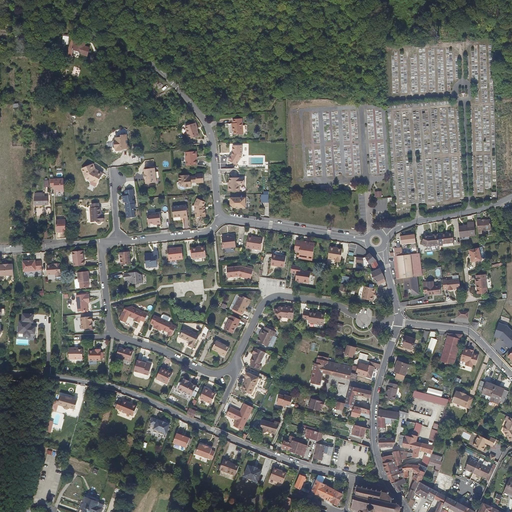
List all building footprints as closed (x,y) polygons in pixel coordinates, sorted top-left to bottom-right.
[(72,49),(82,52),(81,54),(87,56),(90,48),(85,46),(86,43),(76,40),(75,41),(72,40),(69,47),(72,49)] [(233,119),(234,123),(234,126),(232,126),(232,130),(234,130),(233,134),(243,134),(243,119),(233,119)] [(197,125),(187,129),(190,136),(189,137),(191,142),(202,138),(197,125)] [(116,137),(116,140),(115,140),(113,142),(113,147),(116,149),(118,149),(118,151),(123,150),(123,149),(129,148),(127,134),(122,135),(122,137),(116,137)] [(243,155),(243,145),(233,145),(233,153),(229,160),(237,165),(243,155)] [(199,164),(199,159),(198,155),(200,155),(200,151),(187,152),(188,165),(199,164)] [(372,174),(384,173),(382,157),(377,157),(376,151),(374,151),(370,151),(372,174)] [(93,164),(91,165),(94,170),(103,175),(104,173),(95,169),(93,164)] [(94,170),(91,165),(82,169),(86,179),(92,182),(97,184),(103,175),(94,170)] [(145,169),(146,173),(145,174),(146,179),(147,183),(158,182),(155,167),(145,169)] [(190,174),(180,175),(181,180),(181,183),(181,184),(182,186),(183,188),(186,190),(193,190),(193,185),(198,185),(198,186),(206,185),(205,173),(197,174),(198,176),(192,177),(192,176),(191,176),(190,174)] [(230,177),(231,182),(231,185),(229,185),(229,191),(241,191),(241,184),(246,184),(246,178),(241,178),(241,177),(230,177)] [(55,191),(64,191),(64,178),(50,179),(50,187),(54,186),(55,191)] [(134,187),(128,188),(126,190),(127,195),(124,195),(125,201),(128,201),(129,208),(127,208),(128,217),(136,216),(135,207),(137,207),(136,199),(134,199),(133,194),(135,194),(134,187)] [(43,193),(34,194),(34,206),(47,205),(47,197),(45,197),(45,195),(43,195),(43,193)] [(246,197),(231,197),(231,204),(236,207),(246,207),(246,197)] [(199,198),(195,205),(197,217),(207,216),(206,208),(205,208),(205,206),(207,202),(199,198)] [(93,208),(91,208),(92,222),(97,222),(100,224),(102,223),(103,221),(104,221),(104,215),(102,215),(102,207),(100,207),(100,203),(92,204),(93,208)] [(185,216),(185,217),(190,217),(189,205),(174,207),(175,217),(182,216),(185,216)] [(149,213),(150,224),(155,223),(158,223),(158,224),(163,224),(162,212),(149,213)] [(56,220),(56,232),(66,231),(66,219),(56,220)] [(480,219),(477,220),(478,233),(482,233),(481,230),(491,229),(490,219),(480,220),(480,219)] [(467,225),(458,226),(459,236),(468,235),(475,235),(474,222),(467,222),(467,225)] [(452,232),(442,234),(443,247),(449,246),(449,244),(454,243),(452,232)] [(435,246),(439,245),(438,234),(433,235),(433,237),(429,237),(425,235),(421,244),(427,247),(432,246),(435,246)] [(236,247),(235,235),(230,236),(230,237),(227,238),(227,236),(222,237),(223,248),(236,247)] [(261,250),(263,239),(253,237),(253,236),(249,235),(247,247),(261,250)] [(415,240),(414,235),(401,236),(401,244),(415,242),(415,240)] [(315,245),(296,242),(295,252),(300,252),(299,256),(307,257),(308,256),(313,257),(315,245)] [(206,257),(205,245),(201,246),(201,247),(192,248),(193,258),(206,257)] [(342,249),(330,247),(328,258),(335,260),(340,261),(340,260),(341,260),(342,249)] [(481,260),(478,247),(468,249),(471,262),(481,260)] [(173,249),(173,248),(168,248),(169,260),(183,259),(182,248),(173,249)] [(85,265),(84,251),(73,252),(75,266),(85,265)] [(159,259),(158,251),(154,251),(154,254),(151,254),(151,252),(145,253),(146,267),(152,266),(152,267),(158,267),(157,259),(159,259)] [(131,264),(130,252),(120,253),(121,265),(131,264)] [(370,254),(368,252),(363,256),(366,259),(364,260),(356,257),(355,261),(361,264),(364,268),(371,265),(372,268),(378,265),(376,260),(370,254)] [(396,274),(396,279),(404,278),(417,276),(422,276),(421,269),(419,253),(416,253),(396,256),(393,256),(396,274)] [(287,257),(273,255),(271,266),(276,267),(276,265),(280,266),(280,267),(285,268),(287,257)] [(35,260),(23,261),(24,271),(42,269),(42,261),(35,261),(35,260)] [(61,271),(61,262),(55,263),(55,264),(47,265),(48,274),(56,273),(56,275),(62,275),(61,271)] [(0,275),(14,275),(13,264),(8,264),(3,264),(3,265),(0,264),(0,275)] [(378,265),(372,268),(375,273),(372,274),(376,283),(378,282),(379,285),(386,282),(386,281),(385,279),(380,269),(378,265)] [(251,280),(254,269),(241,266),(227,267),(227,277),(235,277),(235,276),(239,275),(239,277),(251,280)] [(309,284),(310,273),(300,271),(301,267),(292,266),(291,273),(296,274),(295,281),(309,284)] [(80,282),(81,288),(90,287),(89,282),(90,281),(89,271),(78,272),(79,279),(79,282),(80,282)] [(137,272),(126,274),(126,280),(131,279),(131,281),(131,285),(132,285),(136,287),(137,285),(144,284),(143,275),(137,272)] [(487,293),(485,274),(476,275),(477,279),(475,279),(475,283),(476,283),(477,285),(478,294),(487,293)] [(417,276),(404,278),(405,290),(411,289),(412,295),(419,294),(417,276)] [(447,278),(443,279),(444,289),(449,288),(449,290),(454,289),(454,288),(461,287),(460,278),(447,279),(447,278)] [(423,284),(424,293),(428,292),(429,293),(435,292),(435,293),(442,292),(441,285),(434,285),(434,280),(427,281),(427,284),(423,284)] [(340,284),(338,291),(345,292),(347,285),(340,284)] [(372,301),(374,289),(364,286),(361,298),(372,301)] [(90,302),(89,293),(77,294),(78,311),(88,310),(88,302),(90,302)] [(243,314),(244,311),(245,309),(247,305),(249,305),(251,300),(244,297),(243,299),(240,297),(235,306),(234,306),(233,309),(243,314)] [(125,320),(126,321),(129,314),(135,317),(135,319),(140,321),(141,319),(144,320),(148,312),(132,305),(125,307),(120,318),(121,320),(124,321),(125,320)] [(288,308),(284,308),(279,307),(273,311),(278,319),(281,317),(292,319),(294,307),(288,307),(288,308)] [(322,325),(324,313),(320,312),(319,313),(316,313),(316,312),(309,311),(309,312),(302,311),(301,318),(307,319),(307,322),(322,325)] [(20,321),(19,333),(24,333),(24,336),(30,337),(30,335),(36,335),(37,327),(31,327),(31,323),(33,323),(34,315),(23,314),(23,322),(20,321)] [(172,325),(172,324),(169,322),(161,318),(154,315),(150,323),(154,325),(153,328),(158,330),(158,329),(161,330),(168,333),(167,335),(171,337),(176,327),(172,325)] [(237,323),(239,324),(240,320),(233,316),(231,319),(230,319),(225,330),(232,334),(235,327),(237,323)] [(91,325),(92,324),(91,321),(91,317),(81,318),(82,329),(91,328),(91,325)] [(511,330),(507,326),(499,323),(494,336),(500,338),(510,347),(511,345),(511,330)] [(341,334),(343,327),(335,324),(333,331),(341,334)] [(188,345),(193,348),(199,335),(184,327),(179,337),(190,342),(188,345)] [(262,330),(260,334),(261,335),(260,338),(258,342),(268,347),(273,335),(275,336),(276,332),(265,327),(263,330),(262,330)] [(464,334),(453,333),(443,360),(447,362),(446,364),(450,365),(450,363),(455,365),(461,350),(466,336),(464,334)] [(415,340),(405,336),(402,345),(412,349),(415,340)] [(426,351),(432,353),(436,339),(430,337),(426,351)] [(230,347),(217,340),(213,349),(219,352),(220,351),(222,352),(222,355),(225,357),(230,347)] [(356,347),(347,345),(344,355),(353,358),(356,347)] [(83,348),(78,348),(75,348),(75,346),(69,346),(69,359),(82,359),(83,348)] [(96,350),(93,350),(89,350),(89,359),(101,360),(101,358),(101,352),(101,351),(101,350),(101,349),(96,348),(96,350)] [(127,350),(125,350),(119,348),(116,356),(130,361),(133,351),(127,349),(127,350)] [(260,370),(262,367),(259,365),(265,353),(257,349),(257,350),(255,349),(252,354),(254,355),(251,361),(252,362),(251,366),(260,370)] [(473,352),(466,350),(462,362),(468,365),(467,368),(473,370),(474,367),(477,368),(481,358),(474,356),(474,357),(471,356),(473,352)] [(351,372),(353,368),(334,363),(329,362),(319,359),(318,359),(317,364),(315,364),(310,382),(321,385),(324,373),(332,375),(356,381),(357,377),(358,374),(351,372)] [(150,363),(147,362),(146,363),(142,362),(137,361),(134,371),(148,375),(151,365),(150,363)] [(394,379),(403,381),(408,365),(397,361),(393,373),(396,374),(394,379)] [(375,367),(370,366),(361,364),(360,368),(358,374),(371,378),(375,367)] [(166,385),(171,374),(164,371),(165,370),(160,368),(155,379),(166,385)] [(254,395),(261,379),(249,373),(247,373),(246,374),(245,375),(245,376),(245,378),(245,379),(247,379),(242,389),(254,395)] [(486,380),(481,378),(477,388),(482,390),(481,392),(485,394),(485,395),(484,397),(488,400),(488,398),(492,390),(495,383),(486,379),(486,380)] [(20,379),(7,379),(7,387),(20,387),(20,379)] [(187,382),(188,381),(183,379),(183,380),(182,380),(181,382),(179,383),(177,385),(179,387),(177,390),(191,396),(196,386),(191,384),(187,382)] [(386,391),(385,398),(394,400),(399,385),(390,383),(388,391),(386,391)] [(503,387),(495,383),(492,390),(488,398),(493,400),(494,398),(503,402),(509,391),(503,388),(503,387)] [(371,394),(371,392),(358,388),(350,387),(346,404),(347,404),(350,405),(353,406),(356,394),(370,398),(371,394)] [(208,391),(209,390),(204,388),(199,399),(210,404),(215,394),(208,391)] [(432,396),(415,391),(413,398),(418,400),(431,403),(445,407),(446,404),(448,399),(432,396)] [(468,409),(473,399),(469,398),(469,397),(465,395),(465,394),(460,392),(459,393),(455,391),(451,402),(468,409)] [(308,394),(306,394),(303,407),(315,410),(317,406),(317,403),(319,404),(321,397),(308,394)] [(66,397),(60,396),(58,404),(63,406),(63,407),(65,409),(67,409),(69,409),(69,408),(74,409),(76,404),(76,400),(71,399),(71,398),(66,397)] [(283,405),(286,406),(290,407),(292,398),(285,396),(284,397),(279,396),(277,404),(278,406),(282,407),(283,405)] [(133,415),(137,405),(132,403),(132,404),(128,402),(128,401),(123,399),(123,400),(119,399),(116,407),(119,408),(119,409),(133,415)] [(339,410),(341,403),(340,402),(334,401),(330,400),(329,404),(333,405),(332,408),(339,410)] [(241,413),(239,412),(229,407),(225,415),(236,420),(233,427),(241,431),(252,408),(244,404),(241,409),(242,410),(241,413)] [(369,411),(370,410),(353,406),(350,405),(349,407),(352,408),(350,415),(356,416),(356,415),(359,416),(360,414),(369,417),(369,411)] [(391,418),(398,419),(399,415),(400,412),(394,411),(389,409),(379,406),(379,408),(378,416),(391,418)] [(196,411),(190,408),(187,413),(194,416),(196,411)] [(378,417),(378,428),(385,428),(385,423),(391,422),(391,418),(378,416),(378,417)] [(510,417),(507,422),(503,430),(510,441),(511,440),(511,418),(510,417)] [(266,430),(274,434),(279,423),(274,421),(274,423),(263,418),(259,427),(260,428),(260,429),(260,431),(263,432),(266,432),(266,430)] [(166,434),(170,424),(166,422),(162,420),(162,421),(158,419),(154,428),(158,430),(159,433),(163,434),(165,433),(166,434)] [(420,426),(414,424),(410,434),(416,437),(420,426)] [(363,437),(365,428),(354,425),(352,434),(363,437)] [(303,437),(317,441),(319,433),(309,430),(306,429),(303,437)] [(436,435),(437,432),(430,429),(425,444),(432,446),(433,445),(436,435)] [(187,447),(190,438),(177,433),(174,442),(187,447)] [(407,455),(406,458),(417,456),(418,450),(419,443),(414,442),(416,437),(410,434),(409,434),(408,436),(408,440),(409,448),(413,449),(412,454),(407,453),(407,455)] [(483,437),(478,435),(472,446),(482,451),(485,446),(485,447),(487,444),(492,446),(496,439),(487,435),(486,438),(483,437)] [(281,448),(303,456),(307,446),(297,442),(298,440),(290,437),(288,443),(283,441),(281,448)] [(378,443),(379,447),(392,446),(392,445),(392,443),(394,443),(394,441),(394,437),(378,438),(378,443)] [(431,450),(432,446),(425,444),(419,443),(418,450),(424,451),(430,453),(431,450)] [(213,460),(216,452),(212,450),(212,449),(209,447),(204,445),(203,445),(200,444),(196,454),(213,460)] [(319,444),(317,444),(314,458),(322,460),(324,453),(326,446),(319,444)] [(333,448),(326,446),(324,453),(332,455),(333,448)] [(393,461),(400,459),(402,459),(406,458),(407,455),(407,453),(408,452),(404,451),(403,455),(399,456),(398,451),(392,451),(392,455),(393,461)] [(424,451),(420,466),(426,468),(428,463),(428,462),(430,453),(424,451)] [(443,457),(430,453),(428,463),(440,467),(443,457)] [(386,472),(387,475),(394,473),(392,467),(399,465),(401,463),(400,459),(393,461),(392,455),(381,457),(382,461),(384,467),(386,472)] [(473,473),(478,463),(470,459),(465,469),(473,473)] [(236,476),(240,467),(231,464),(231,462),(224,460),(220,470),(236,476)] [(491,469),(478,463),(473,473),(480,477),(481,476),(486,478),(491,469)] [(402,469),(403,476),(404,478),(407,478),(408,471),(412,471),(412,466),(408,464),(406,464),(402,466),(402,469)] [(375,467),(374,467),(372,465),(364,470),(367,473),(375,467)] [(415,481),(420,483),(420,482),(426,468),(420,466),(418,465),(417,467),(412,465),(412,466),(412,471),(414,474),(411,479),(415,481)] [(261,474),(260,472),(256,471),(257,469),(252,468),(252,469),(248,467),(247,468),(244,475),(258,481),(261,474)] [(282,483),(287,473),(274,468),(270,478),(282,483)] [(387,475),(392,484),(398,481),(397,480),(398,479),(399,478),(399,477),(399,476),(403,476),(402,469),(394,473),(387,475)] [(306,477),(300,475),(295,487),(309,493),(310,491),(301,487),(304,481),(305,482),(306,479),(305,478),(306,477)] [(325,477),(318,475),(316,480),(314,480),(311,487),(313,488),(311,492),(311,493),(317,496),(337,505),(342,494),(335,490),(330,488),(327,486),(322,483),(325,477)] [(511,478),(510,477),(503,491),(511,495),(511,478)] [(398,493),(401,492),(402,491),(403,491),(402,488),(403,487),(403,485),(407,483),(405,479),(398,481),(392,484),(398,493)] [(413,499),(415,494),(420,483),(415,481),(413,484),(412,487),(411,491),(410,494),(408,497),(413,499)] [(434,499),(438,492),(436,491),(432,489),(421,484),(420,483),(415,494),(433,503),(434,499)] [(400,511),(399,511),(400,508),(401,508),(401,506),(400,507),(397,504),(397,502),(396,502),(396,503),(392,502),(392,499),(394,499),(394,498),(393,498),(388,494),(389,492),(388,491),(387,493),(382,492),(382,491),(381,490),(380,491),(377,491),(377,489),(376,489),(376,490),(373,490),(373,488),(371,488),(371,489),(367,489),(367,487),(366,487),(366,488),(363,488),(363,486),(361,486),(361,487),(357,487),(358,485),(357,485),(356,487),(354,486),(354,488),(355,488),(355,490),(354,490),(353,491),(355,492),(354,495),(353,495),(352,496),(354,496),(353,501),(351,500),(351,501),(352,502),(351,507),(350,507),(350,508),(351,508),(351,509),(352,510),(353,509),(359,510),(358,511),(400,511)] [(439,511),(447,497),(438,492),(434,499),(440,502),(435,511),(439,511)] [(285,497),(280,511),(282,511),(286,511),(291,499),(285,497)] [(474,511),(475,511),(456,502),(447,497),(439,511),(474,511)] [(98,505),(98,503),(85,498),(79,511),(100,511),(103,506),(98,505)] [(480,507),(477,511),(500,511),(499,511),(491,507),(485,504),(482,502),(480,507)]
